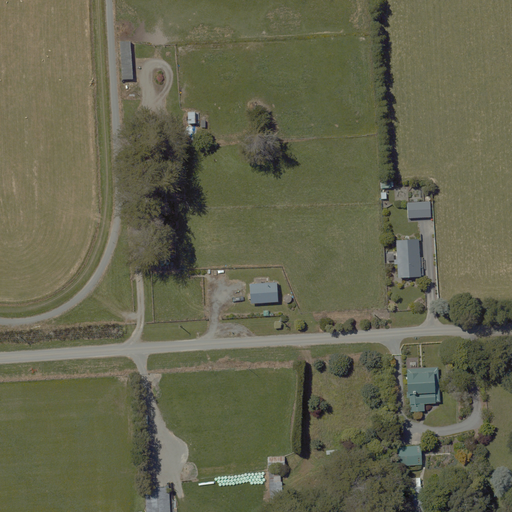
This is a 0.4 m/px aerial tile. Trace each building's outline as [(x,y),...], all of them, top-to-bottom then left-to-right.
[(133,77),(130,39),(119,40),(122,80),(125,80),(126,90),(137,89),(136,77),(133,77)] [(197,110),(188,110),(189,122),(197,122),(197,124),(206,124),(206,112),(197,113),(197,110)] [(196,128),(186,129),(186,140),(197,140),(196,128)] [(406,187),(394,188),(395,200),(406,199),(406,187)] [(431,199),(407,199),(407,216),(431,215),(431,199)] [(419,235),(397,236),(399,274),(421,273),(419,235)] [(250,280),(252,301),(280,299),(278,278),(250,280)] [(439,364),(408,366),(411,410),(424,410),(424,402),(441,402),(439,364)] [(399,444),(400,465),(423,464),(422,443),(399,444)] [(285,454),(268,455),(270,496),(282,496),(280,465),(286,465),(285,454)] [(407,477),(409,511),(444,511),(444,505),(423,506),(421,476),(407,477)] [(174,511),(173,498),(169,498),(168,482),(145,484),(147,511),(174,511)]
